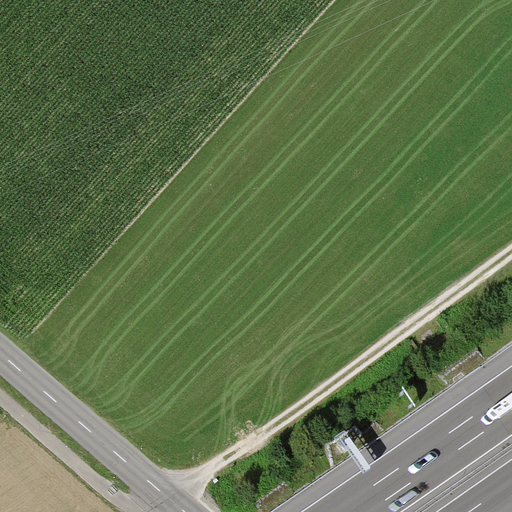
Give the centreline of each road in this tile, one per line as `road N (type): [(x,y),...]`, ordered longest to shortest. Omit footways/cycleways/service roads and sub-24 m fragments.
road 1 (track): [(511,251),(168,497)]
road 2 (tertiary): [(185,511),(0,350)]
road 3 (motorway): [(511,400),(351,511)]
